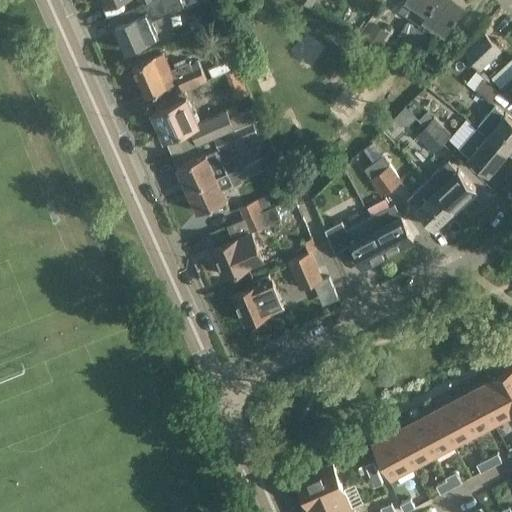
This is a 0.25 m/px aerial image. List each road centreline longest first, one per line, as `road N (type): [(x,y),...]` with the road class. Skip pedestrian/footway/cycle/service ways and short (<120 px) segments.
road 1 (tertiary): [(221,398),(46,0)]
road 2 (residential): [(221,398),(428,291),(511,226)]
road 3 (tertiary): [(272,511),(221,398)]
